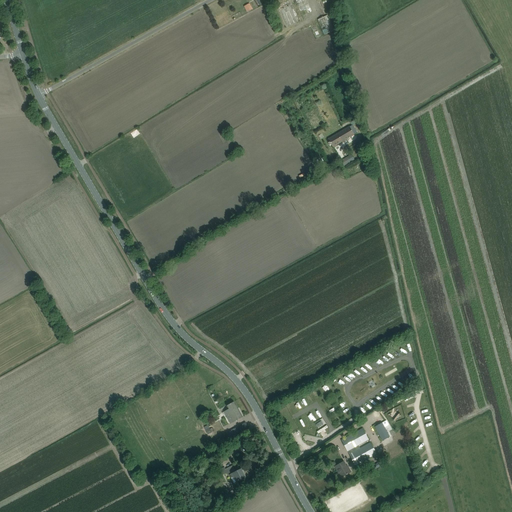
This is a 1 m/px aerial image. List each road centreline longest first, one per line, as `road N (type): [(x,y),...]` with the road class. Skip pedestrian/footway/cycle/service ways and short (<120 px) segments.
road 1 (secondary): [(312,511),(249,399),(184,338),(146,280)]
road 2 (unclassified): [(146,280),(332,162)]
road 3 (secondary): [(146,280),(38,96)]
road 4 (unclassified): [(38,96),(210,0)]
